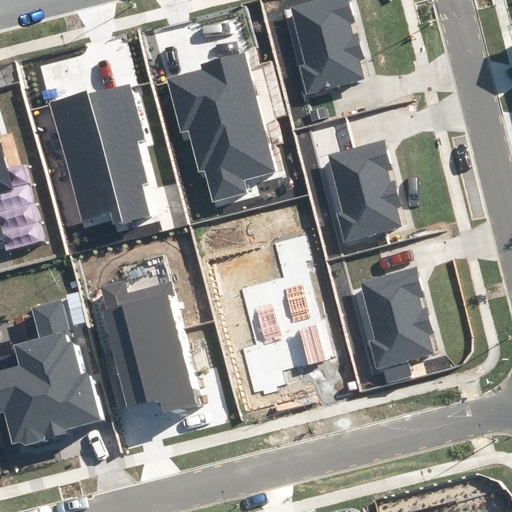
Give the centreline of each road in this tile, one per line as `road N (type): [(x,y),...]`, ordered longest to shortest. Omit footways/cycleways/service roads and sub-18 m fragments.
road 1 (residential): [(89,511),(511,408)]
road 2 (residential): [(511,201),(466,0)]
